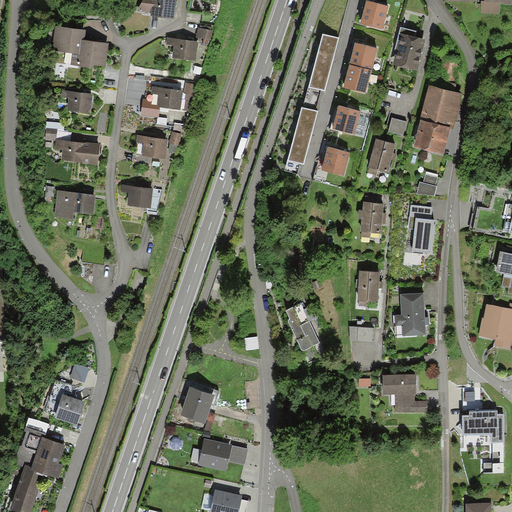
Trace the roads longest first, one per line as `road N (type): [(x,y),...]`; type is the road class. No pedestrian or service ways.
road 1 (primary): [(112,511),(287,0)]
road 2 (residential): [(267,511),(272,419),(252,201),(320,0)]
road 3 (residential): [(18,0),(13,193),(32,243),(97,325)]
road 4 (residential): [(444,511),(449,221)]
road 5 (residential): [(449,221),(474,68),(433,0)]
road 6 (residential): [(59,511),(104,377),(97,325)]
road 7 (residential): [(511,395),(464,345),(449,221)]
